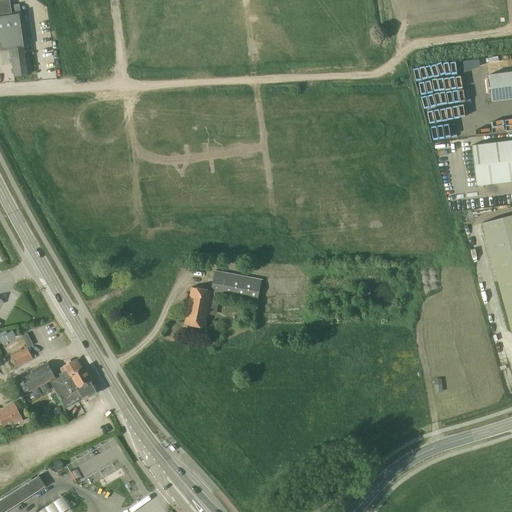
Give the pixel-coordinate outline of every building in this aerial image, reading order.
[(9,0),(0,0),(0,51),(10,50),(11,58),(14,76),(29,74),(19,4),(13,5),(14,13),(11,14),(9,0)] [(434,77),(433,67),(419,68),(419,78),(434,77)] [(511,72),(488,75),(492,101),(511,98),(511,72)] [(511,181),(511,140),(471,145),(476,186),(511,181)] [(511,215),(482,223),(511,331),(511,330),(511,215)] [(192,287),(185,324),(205,328),(211,296),(257,305),(262,279),(215,270),(211,291),(192,287)] [(293,272),(293,323),(308,323),(309,272),(293,272)] [(132,304),(127,306),(134,319),(151,310),(139,287),(127,293),(132,304)] [(0,340),(1,344),(16,336),(13,330),(7,333),(5,329),(0,331),(0,340)] [(27,333),(21,336),(24,342),(30,339),(27,333)] [(33,359),(27,347),(10,356),(16,367),(33,359)] [(55,379),(51,381),(65,407),(76,401),(88,394),(89,396),(94,394),(96,392),(89,380),(90,380),(82,368),(80,369),(75,360),(60,368),(63,375),(61,376),(56,379),(55,379)] [(20,383),(20,385),(23,392),(25,393),(29,391),(30,392),(51,381),(55,379),(47,362),(37,367),(21,376),(22,378),(24,381),(20,383)] [(14,424),(23,420),(14,403),(0,409),(0,425),(2,424),(2,425),(12,420),(14,424)] [(54,465),(54,466),(54,467),(54,468),(55,468),(55,469),(56,469),(57,469),(57,470),(58,470),(59,470),(60,470),(61,469),(62,469),(62,468),(63,467),(63,466),(63,465),(63,464),(63,463),(62,463),(62,462),(61,462),(61,461),(60,461),(59,461),(58,461),(57,461),(56,461),(55,462),(55,463),(54,463),(54,464),(54,465)] [(45,485),(39,476),(39,475),(32,480),(30,477),(5,494),(6,496),(0,500),(0,511),(4,511),(46,486),(45,485)] [(65,511),(69,510),(61,497),(37,511),(65,511)]
